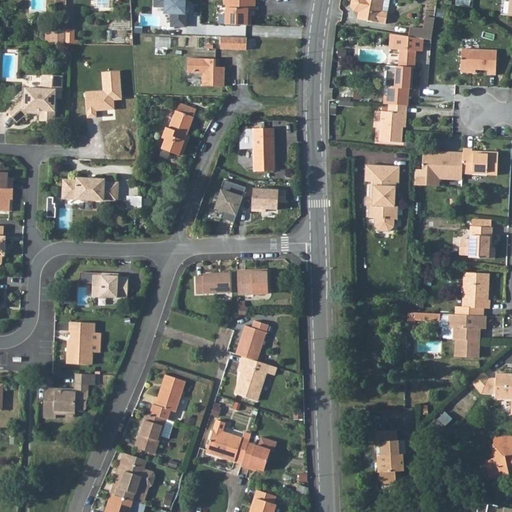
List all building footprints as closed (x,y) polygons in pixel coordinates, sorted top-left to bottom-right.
[(95,0),(96,10),(110,10),(110,0),(95,0)] [(188,0),(166,0),(166,14),(173,14),(172,27),(188,28),(188,0)] [(226,0),(226,7),(228,7),(228,26),(251,28),(251,18),(250,18),(250,11),(257,11),(257,0),(226,0)] [(381,11),(382,0),(353,0),(353,6),(356,10),(361,11),(360,19),(387,22),(388,12),(381,11)] [(412,27),(411,36),(424,37),(432,38),(434,24),(425,23),(425,29),(412,27)] [(67,32),(52,32),(52,47),(67,47),(67,32)] [(75,32),(67,32),(67,47),(76,47),(75,32)] [(383,93),(383,100),(388,100),(405,101),(408,101),(410,85),(413,86),(414,71),(411,70),(411,66),(416,66),(417,50),(418,48),(424,48),(424,37),(411,36),(406,35),(395,33),(394,46),(401,47),(400,62),(396,62),(396,72),(395,83),(387,83),(383,85),(381,86),(380,90),(381,92),(383,93)] [(240,38),(224,37),(223,50),(239,51),(240,38)] [(250,38),(240,38),(239,51),(249,51),(250,38)] [(461,44),(461,65),(487,65),(487,70),(496,70),(497,45),(461,44)] [(227,60),(200,60),(200,74),(215,75),(215,88),(237,88),(237,69),(231,68),(227,69),(227,60)] [(64,78),(44,77),(44,90),(27,89),(26,97),(9,113),(19,124),(32,112),(42,112),(41,122),(56,122),(58,91),(64,92),(64,78)] [(405,101),(388,100),(388,108),(381,108),(380,115),(379,129),(379,137),(400,137),(401,109),(405,109),(405,101)] [(162,150),(179,156),(193,119),(175,112),(169,130),(165,129),(162,139),(165,140),(162,150)] [(274,126),(244,126),(244,144),(255,143),(255,168),(275,167),(274,126)] [(461,148),(461,169),(496,170),(496,147),(471,147),(471,143),(462,143),(461,148)] [(438,174),(460,174),(461,169),(461,148),(436,147),(435,151),(421,151),(421,165),(421,173),(438,174)] [(216,161),(211,175),(208,189),(239,196),(242,181),(231,178),(234,165),(216,161)] [(363,179),(372,180),(373,164),(364,163),(363,179)] [(369,184),(368,197),(373,197),(372,210),(368,210),(368,216),(375,216),(375,225),(378,229),(389,229),(393,226),(393,216),(397,216),(397,203),(394,203),(394,180),(398,180),(398,165),(373,164),(372,180),(372,184),(369,184)] [(421,165),(414,165),(414,181),(438,181),(438,174),(421,173),(421,165)] [(0,173),(0,189),(11,190),(11,183),(8,182),(9,179),(9,174),(0,173)] [(65,181),(65,200),(120,202),(120,184),(107,183),(107,181),(79,179),(79,182),(65,181)] [(279,190),(252,188),(251,212),(264,214),(265,209),(277,209),(279,190)] [(0,189),(0,212),(10,213),(11,201),(11,190),(0,189)] [(373,197),(368,197),(364,196),(363,210),(368,210),(372,210),(373,197)] [(57,197),(49,197),(48,217),(56,217),(57,197)] [(490,223),(472,222),(471,222),(470,254),(495,255),(495,243),(491,243),(492,223),(490,223)] [(247,266),(239,266),(239,290),(270,290),(270,269),(247,269),(247,266)] [(205,271),(197,272),(197,290),(232,289),(231,269),(204,270),(205,271)] [(484,305),(490,305),(490,297),(486,297),(486,293),(487,287),(488,287),(489,270),(465,270),(464,304),(456,303),(456,312),(472,312),(472,304),(484,305)] [(102,274),(80,273),(79,284),(93,285),(93,297),(128,299),(129,278),(119,277),(119,274),(109,274),(108,276),(102,276),(102,274)] [(484,305),(472,304),(472,312),(484,312),(484,305)] [(409,310),(409,327),(416,327),(417,318),(436,319),(440,316),(440,310),(409,310)] [(456,312),(449,311),(448,324),(442,323),(441,333),(443,334),(453,335),(452,337),(456,337),(456,353),(479,353),(480,337),(477,337),(478,324),(486,325),(486,313),(484,312),(472,312),(456,312)] [(247,322),(238,351),(243,352),(259,357),(270,322),(257,318),(255,324),(247,322)] [(96,324),(70,323),(70,333),(71,333),(71,346),(68,346),(68,364),(93,365),(94,353),(93,353),(93,334),(96,334),(96,324)] [(238,382),(235,390),(258,397),(267,369),(275,372),(277,364),(259,357),(243,352),(238,367),(244,369),(239,382),(238,382)] [(156,393),(150,410),(168,416),(171,407),(177,409),(187,378),(167,371),(159,394),(156,393)] [(485,372),(473,383),(481,392),(495,393),(494,398),(511,398),(510,414),(511,415),(511,377),(511,373),(496,372),(496,377),(489,377),(485,372)] [(77,374),(76,384),(89,384),(96,384),(96,374),(77,374)] [(89,384),(76,384),(76,392),(70,392),(70,389),(47,389),(46,409),(57,409),(56,414),(76,415),(76,411),(84,411),(87,408),(88,399),(89,399),(89,384)] [(216,404),(213,413),(220,415),(223,406),(216,404)] [(57,409),(46,409),(46,418),(56,419),(56,414),(57,409)] [(150,410),(147,409),(136,443),(156,449),(161,434),(162,434),(163,431),(170,434),(175,418),(168,416),(150,410)] [(226,420),(217,417),(206,450),(235,459),(236,455),(243,457),(249,438),(223,429),(226,420)] [(400,431),(379,431),(379,448),(383,448),(382,456),(379,456),(379,474),(381,474),(381,479),(385,485),(393,485),(397,479),(401,479),(401,472),(407,472),(407,456),(401,456),(401,442),(400,442),(400,431)] [(511,434),(497,434),(497,442),(511,442),(511,434)] [(243,457),(241,463),(249,465),(250,463),(264,468),(271,448),(249,441),(243,457)] [(489,458),(492,475),(502,473),(503,477),(511,476),(511,472),(511,442),(497,442),(497,450),(497,457),(489,458)] [(126,459),(145,465),(148,457),(124,449),(114,482),(118,484),(126,459)] [(133,497),(145,500),(147,493),(137,490),(140,481),(150,484),(153,482),(156,472),(154,469),(145,466),(145,465),(126,459),(118,484),(114,482),(111,490),(112,490),(117,491),(133,497)] [(137,490),(147,493),(150,484),(140,481),(137,490)] [(255,505),(252,511),(275,511),(278,502),(276,501),(278,493),(258,487),(253,504),(255,505)] [(117,491),(112,490),(104,511),(128,511),(130,508),(138,511),(143,508),(146,501),(145,500),(133,497),(117,491)] [(488,511),(490,503),(481,502),(478,511),(488,511)]
